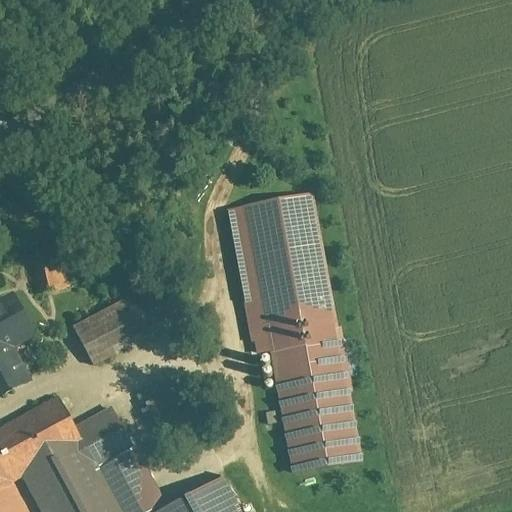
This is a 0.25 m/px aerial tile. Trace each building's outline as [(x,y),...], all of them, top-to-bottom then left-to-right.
[(318,197),(232,211),(256,353),(274,350),(295,474),(363,462),(318,197)] [(41,267),(46,293),(71,289),(67,263),(41,267)] [(166,282),(71,329),(89,366),(184,320),(166,282)] [(23,293),(0,303),(0,352),(16,345),(42,332),(23,293)] [(354,340),(345,340),(346,360),(355,359),(354,340)] [(0,395),(33,379),(16,345),(0,352),(0,395)] [(66,400),(0,435),(0,492),(16,483),(28,477),(89,445),(80,426),(66,400)] [(134,446),(114,408),(80,426),(89,445),(100,464),(134,446)] [(89,445),(28,477),(46,511),(125,511),(103,470),(100,464),(89,445)] [(140,451),(103,470),(125,511),(165,511),(171,509),(140,451)] [(246,511),(228,479),(171,509),(165,511),(246,511)] [(0,511),(31,511),(16,483),(0,492),(0,511)]
